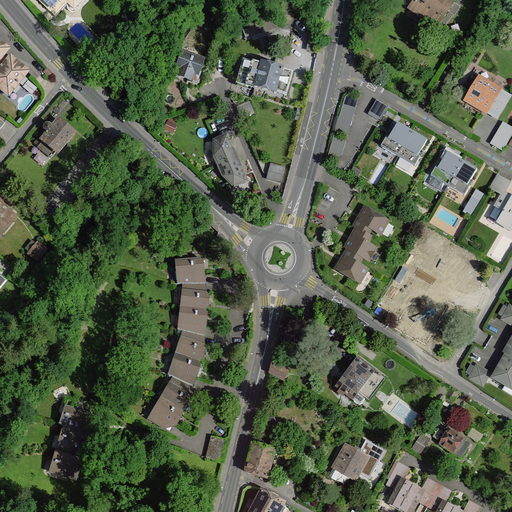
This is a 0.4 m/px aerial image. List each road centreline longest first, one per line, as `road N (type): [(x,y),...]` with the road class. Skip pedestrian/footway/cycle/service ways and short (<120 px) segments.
road 1 (tertiary): [(257,244),(69,71)]
road 2 (secondary): [(226,511),(274,281)]
road 3 (residential): [(511,166),(333,65)]
road 4 (residential): [(296,275),(447,377)]
road 5 (secondary): [(288,234),(333,65)]
road 6 (residential): [(511,265),(447,377)]
